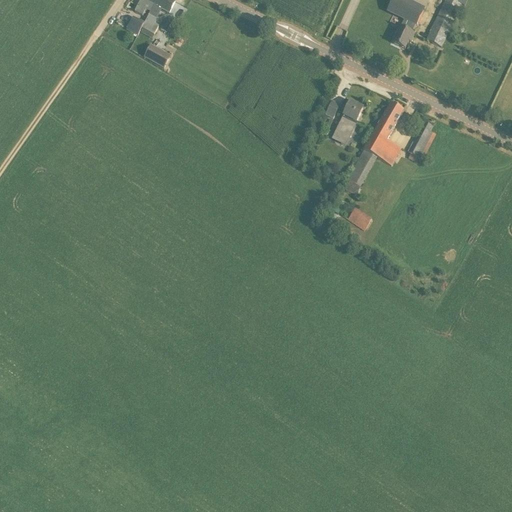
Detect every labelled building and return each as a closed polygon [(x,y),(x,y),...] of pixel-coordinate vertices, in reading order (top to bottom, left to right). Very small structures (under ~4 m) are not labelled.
[(154,5),(157,0),(140,0),(134,12),(143,17),(147,11),(150,13),(154,5)] [(154,5),(150,13),(148,16),(146,21),(153,25),(161,9),(170,14),(175,2),(171,0),(157,0),(154,5)] [(393,0),(387,12),(405,20),(400,28),(393,44),(405,50),(409,42),(411,43),(414,35),(415,33),(412,32),(416,26),(424,10),(401,0),(393,0)] [(467,0),(446,0),(427,41),(441,48),(461,5),(465,7),(467,0)] [(133,18),(129,25),(134,28),(131,33),(137,37),(144,24),(133,18)] [(166,19),(160,30),(166,33),(172,22),(166,19)] [(164,69),(170,59),(151,48),(145,58),(164,69)] [(333,120),(339,106),(332,103),(326,116),(333,120)] [(350,103),(340,123),(332,141),(345,147),(363,110),(350,103)] [(391,105),(374,135),(364,152),(376,159),(391,168),(401,151),(386,143),(404,112),(391,105)] [(423,122),(407,153),(410,155),(408,160),(414,163),(417,158),(422,161),(435,136),(430,133),(433,127),(423,122)] [(376,159),(364,152),(347,182),(349,183),(345,190),(355,196),(376,159)] [(355,208),(347,220),(365,232),(373,220),(355,208)]
